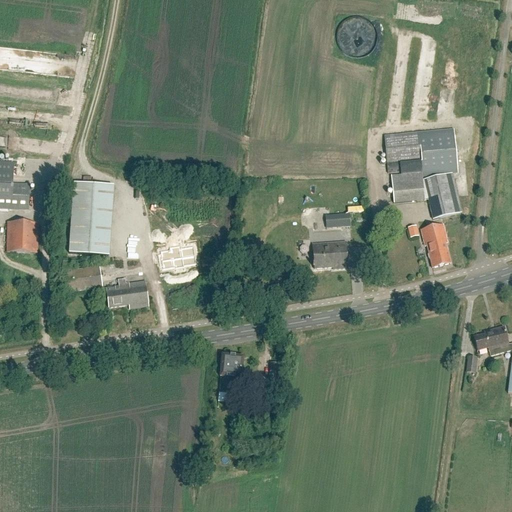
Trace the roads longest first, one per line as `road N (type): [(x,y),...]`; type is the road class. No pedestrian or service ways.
road 1 (secondary): [(0,371),(376,308),(511,273)]
road 2 (track): [(170,343),(136,200),(89,169),(82,154),(116,0)]
